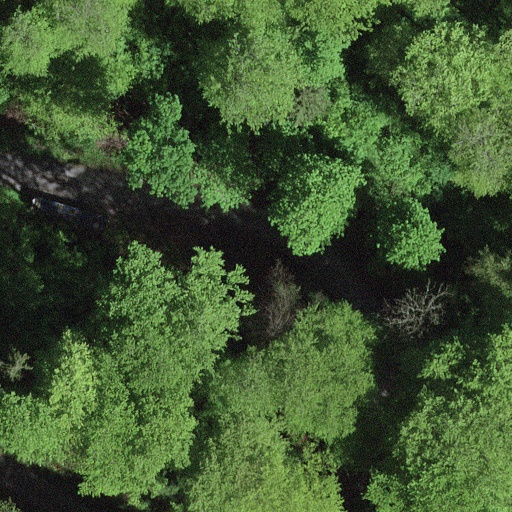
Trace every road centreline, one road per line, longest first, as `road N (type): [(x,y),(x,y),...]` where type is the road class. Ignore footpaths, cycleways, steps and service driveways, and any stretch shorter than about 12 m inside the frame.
road 1 (track): [(0,159),(245,201),(318,246),(362,294),(378,351),(376,414)]
road 2 (track): [(376,414),(441,435),(511,484)]
